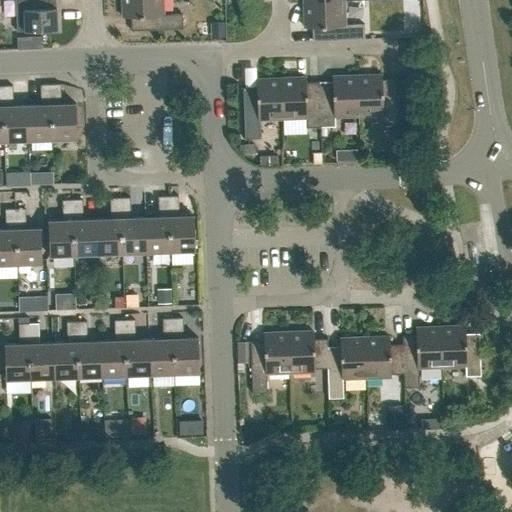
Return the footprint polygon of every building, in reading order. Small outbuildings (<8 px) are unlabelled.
[(55,8),(55,0),(15,0),(17,31),(57,29),(56,8),(55,8)] [(121,0),(122,17),(130,16),(131,30),(183,28),(182,13),(163,14),(162,0),(121,0)] [(303,2),(304,27),(312,27),(313,41),(364,39),(364,24),(345,24),(344,1),(303,2)] [(224,23),(214,24),(215,37),(224,37),(225,37),(225,23),(224,23)] [(40,36),(28,36),(29,48),(41,48),(40,36)] [(382,125),(397,124),(396,79),(382,79),(381,74),(357,75),(358,116),(382,115),(382,125)] [(321,127),(335,127),(335,117),(358,116),(357,75),(332,76),(332,81),(319,81),(321,127)] [(282,118),(306,118),(306,128),(321,127),(319,81),(306,82),(305,77),(281,78),(282,118)] [(243,87),(244,139),(260,138),(259,119),(282,118),(281,78),(256,79),(257,87),(243,87)] [(40,84),(40,97),(50,97),(50,84),(40,84)] [(60,84),(50,84),(50,97),(61,96),(60,84)] [(2,86),(3,98),(13,98),(12,85),(2,86)] [(77,138),(75,103),(51,104),(52,139),(77,138)] [(51,104),(27,105),(28,140),(52,139),(51,104)] [(27,105),(3,106),(4,141),(28,140),(27,105)] [(178,195),(168,196),(168,209),(179,208),(178,195)] [(158,196),(158,209),(168,209),(168,196),(158,196)] [(130,197),(120,198),(120,210),(131,210),(130,197)] [(110,198),(110,211),(120,210),(120,198),(110,198)] [(62,200),(62,212),(73,212),(72,199),(62,200)] [(82,199),(72,199),(73,212),(83,212),(82,199)] [(25,208),(15,209),(15,221),(26,221),(25,208)] [(5,209),(5,222),(15,221),(15,209),(5,209)] [(195,250),(193,215),(168,216),(170,251),(195,250)] [(168,216),(145,217),(146,252),(170,251),(168,216)] [(122,253),(146,252),(145,217),(121,218),(122,253)] [(97,218),(73,219),(74,255),(98,254),(97,218)] [(121,218),(97,218),(98,254),(122,253),(121,218)] [(49,255),(74,255),(73,219),(48,220),(49,255)] [(16,228),(0,229),(0,264),(17,264),(16,228)] [(42,263),(40,228),(16,228),(17,264),(42,263)] [(162,318),(162,331),(172,331),(172,318),(162,318)] [(182,318),(172,318),(172,331),(183,330),(182,318)] [(134,319),(124,320),(125,332),(135,332),(134,319)] [(114,320),(114,333),(125,332),(124,320),(114,320)] [(66,322),(67,334),(77,334),(76,321),(66,322)] [(86,321),(76,321),(77,334),(87,334),(86,321)] [(18,323),(19,336),(29,336),(29,323),(18,323)] [(38,323),(29,323),(29,336),(39,335),(38,323)] [(442,367),(465,366),(465,376),(481,376),(479,333),(465,333),(465,325),(440,326),(442,367)] [(403,374),(404,387),(419,387),(418,368),(442,367),(440,326),(416,327),(416,335),(402,336),(402,344),(403,374)] [(290,372),(314,371),(314,368),(327,368),(328,368),(327,346),(328,346),(327,338),(313,339),(313,331),(288,332),(290,372)] [(264,341),(250,341),(252,393),(267,392),(266,373),(290,372),(288,332),(264,332),(264,341)] [(366,378),(391,377),(390,374),(403,374),(402,344),(389,344),(389,336),(365,337),(366,378)] [(199,372),(198,337),(173,338),(174,373),(199,372)] [(327,368),(328,398),(343,398),(343,378),(366,378),(365,337),(340,338),(340,346),(328,346),(327,346),(328,368),(327,368)] [(173,338),(149,339),(150,374),(174,373),(173,338)] [(126,375),(150,374),(149,339),(125,340),(126,375)] [(78,376),(102,376),(101,340),(77,341),(78,376)] [(125,340),(101,340),(102,376),(126,375),(125,340)] [(77,341),(53,342),(54,377),(78,376),(77,341)] [(53,342),(29,343),(30,378),(54,377),(53,342)] [(5,379),(30,378),(29,343),(4,344),(5,379)] [(112,420),(103,420),(104,437),(113,436),(112,420)] [(145,420),(129,420),(130,435),(145,435),(145,420)] [(202,420),(194,421),(194,435),(202,434),(202,420)] [(29,424),(10,424),(11,444),(30,443),(29,424)]
